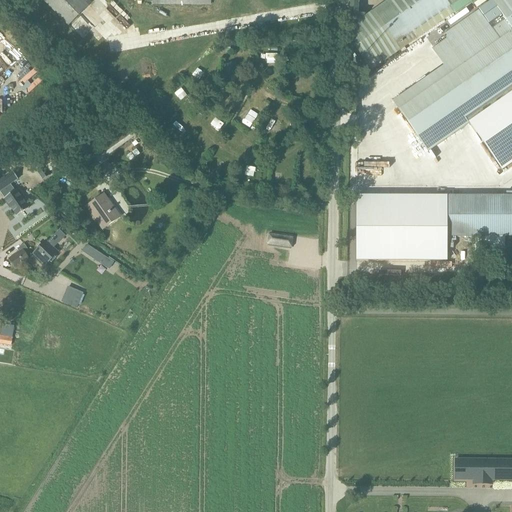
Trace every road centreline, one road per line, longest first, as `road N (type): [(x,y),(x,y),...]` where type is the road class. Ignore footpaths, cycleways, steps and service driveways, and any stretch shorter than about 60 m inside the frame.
road 1 (unclassified): [(330,511),(333,0)]
road 2 (unknown): [(359,112),(489,0)]
road 3 (unknown): [(359,112),(391,132),(430,175),(498,180)]
